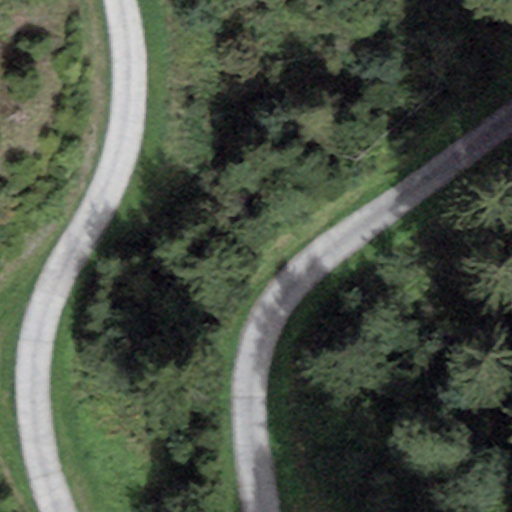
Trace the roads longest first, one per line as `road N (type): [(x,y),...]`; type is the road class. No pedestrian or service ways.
road 1 (track): [(121,0),(138,113),(38,365),(62,511)]
road 2 (track): [(274,511),(259,385),(304,282),(511,158)]
